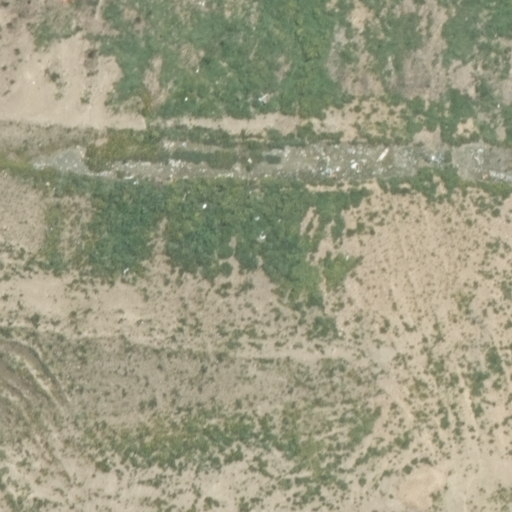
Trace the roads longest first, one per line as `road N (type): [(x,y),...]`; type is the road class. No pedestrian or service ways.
road 1 (track): [(511,472),(182,259)]
road 2 (track): [(99,511),(182,259)]
road 3 (track): [(182,259),(0,95)]
